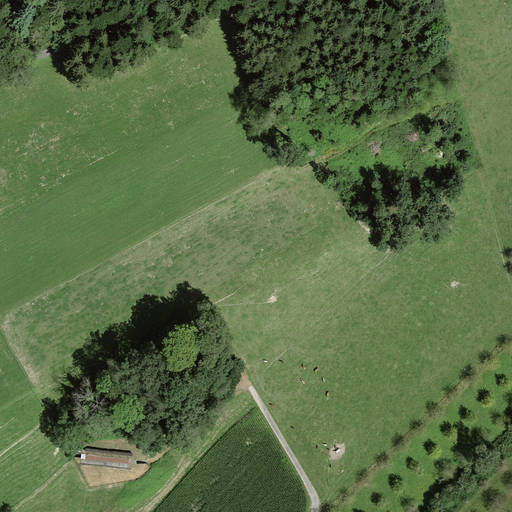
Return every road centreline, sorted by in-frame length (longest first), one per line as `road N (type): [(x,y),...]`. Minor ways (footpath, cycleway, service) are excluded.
road 1 (unclassified): [(165,0),(90,37),(0,67)]
road 2 (track): [(249,386),(315,499),(314,511)]
